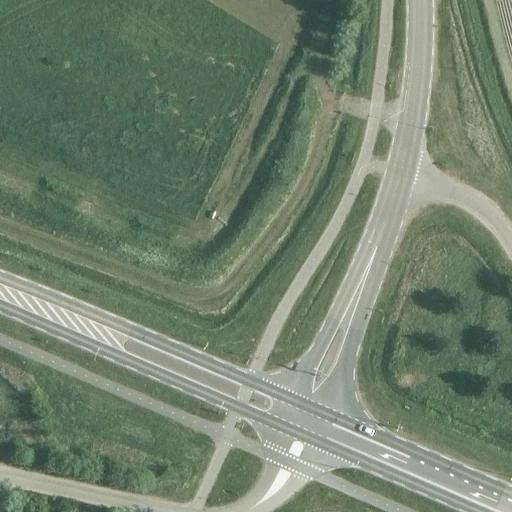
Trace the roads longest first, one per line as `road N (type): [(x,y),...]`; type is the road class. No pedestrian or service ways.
road 1 (primary): [(302,422),(0,295)]
road 2 (tertiary): [(302,422),(401,169)]
road 3 (primary): [(511,509),(302,422)]
road 4 (tertiary): [(401,169),(419,0)]
road 5 (unclassified): [(0,478),(159,511)]
road 6 (unclassified): [(401,169),(483,209),(511,247)]
